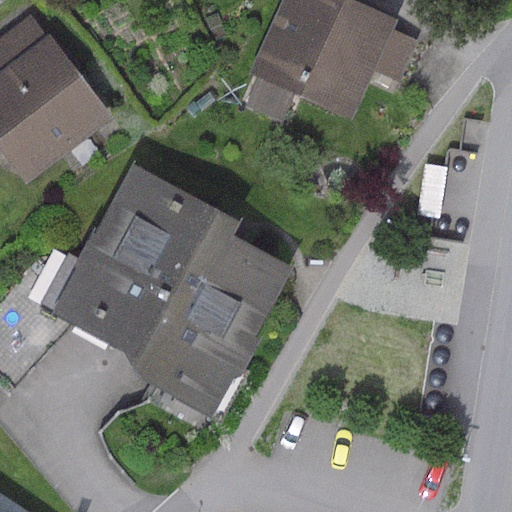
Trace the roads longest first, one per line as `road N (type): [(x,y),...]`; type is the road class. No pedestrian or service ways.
road 1 (residential): [(511,313),(482,511)]
road 2 (residential): [(175,511),(228,482),(258,482),(345,511)]
